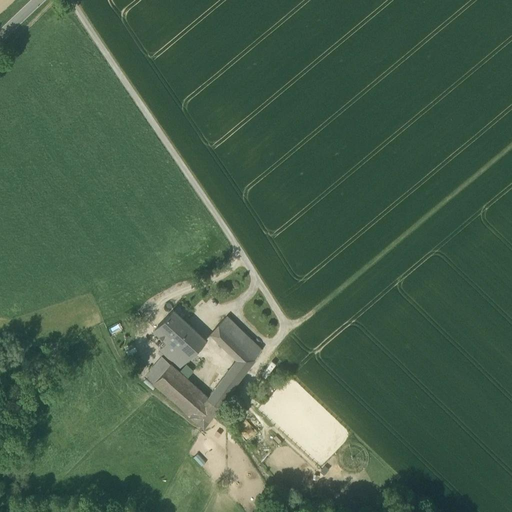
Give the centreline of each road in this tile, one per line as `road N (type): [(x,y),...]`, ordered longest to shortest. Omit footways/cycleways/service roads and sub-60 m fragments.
road 1 (unclassified): [(71,0),(293,324)]
road 2 (track): [(511,145),(293,324)]
